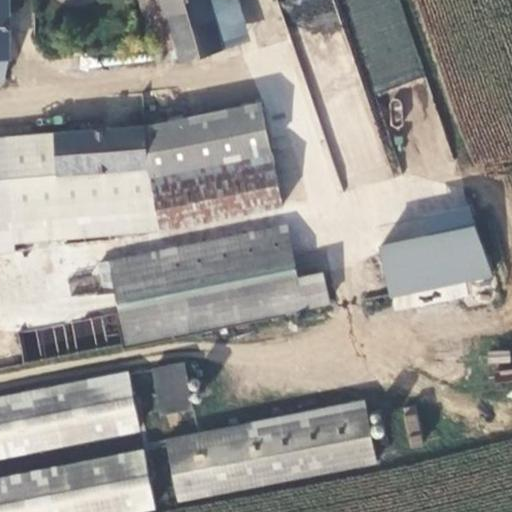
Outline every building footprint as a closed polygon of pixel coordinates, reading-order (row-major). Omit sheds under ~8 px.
[(0,0),(0,79),(12,80),(11,0),(0,0)] [(147,0),(164,59),(184,54),(187,58),(247,45),(233,0),(147,0)] [(233,0),(247,45),(256,43),(243,0),(233,0)] [(370,94),(423,79),(399,0),(285,0),(283,1),(293,36),(348,19),(370,94)] [(266,102),(154,123),(160,184),(151,187),(158,228),(277,207),(268,113),(266,102)] [(154,123),(0,138),(0,253),(23,251),(158,228),(151,187),(160,184),(154,123)] [(483,277),(473,228),(379,246),(389,295),(483,277)] [(109,293),(115,321),(294,284),(284,232),(103,267),(109,293)] [(100,295),(109,293),(103,267),(94,269),(96,278),(100,295)] [(87,297),(100,295),(96,278),(84,281),(87,297)] [(294,284),(115,321),(122,350),(328,311),(321,278),(294,284)] [(25,362),(108,343),(101,314),(18,333),(25,362)] [(156,367),(166,409),(196,403),(190,361),(156,367)] [(135,372),(0,398),(0,453),(145,423),(135,372)] [(172,444),(183,498),(379,459),(368,405),(256,427),(172,444)] [(403,416),(408,448),(422,446),(417,414),(403,416)] [(171,438),(172,444),(256,427),(254,421),(171,438)] [(0,479),(0,506),(153,477),(148,453),(0,479)] [(0,511),(118,511),(158,504),(153,477),(0,506),(0,511)]
